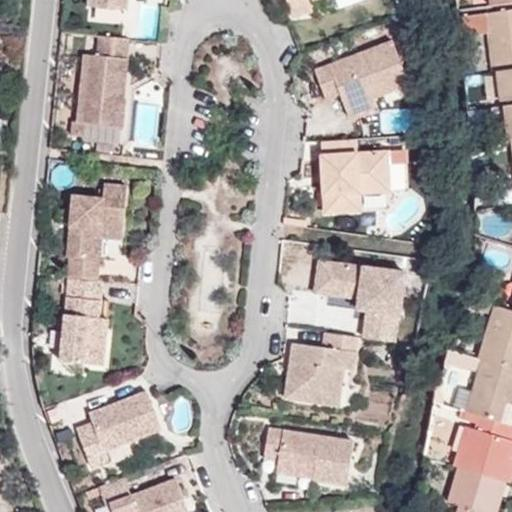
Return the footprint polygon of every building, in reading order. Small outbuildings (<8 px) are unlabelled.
[(89,0),(89,8),(128,12),(129,0),(89,0)] [(286,0),(293,19),(314,12),(311,2),(316,0),(286,0)] [(511,10),(487,14),(494,73),(499,72),(511,70),(511,10)] [(130,43),(100,40),(98,57),(85,55),(78,124),(86,125),(123,129),(126,101),(121,100),(125,59),(128,60),(130,43)] [(394,43),(316,72),(327,102),(341,96),(347,112),(372,102),(410,87),(394,43)] [(126,101),(130,60),(128,60),(125,59),(121,100),(126,101)] [(511,100),(511,70),(499,72),(502,102),(511,100)] [(372,102),(347,112),(349,118),(375,109),(372,102)] [(84,138),(86,125),(78,124),(73,124),(72,137),(84,138)] [(396,188),(411,187),(409,140),(393,140),(396,188)] [(357,141),(322,144),(326,216),(361,214),(360,195),(391,193),(389,154),(357,156),(357,141)] [(104,201),(73,199),(68,258),(71,259),(69,280),(99,283),(101,261),(94,260),(97,232),(124,235),(128,188),(105,186),(104,201)] [(124,235),(97,232),(94,260),(101,261),(103,239),(123,241),(124,235)] [(333,265),(321,263),(317,295),(329,296),(333,265)] [(408,275),(333,265),(329,296),(361,301),(360,314),(369,315),(366,339),(399,344),(408,275)] [(99,283),(69,280),(61,365),(103,369),(107,336),(98,335),(99,320),(103,283),(99,283)] [(511,313),(494,307),(479,360),(482,361),(511,369),(511,313)] [(108,322),(99,320),(98,335),(107,336),(108,322)] [(360,339),(326,334),(325,344),(292,341),(286,397),(341,403),(344,372),(356,373),(360,339)] [(511,369),(482,361),(466,412),(499,422),(507,402),(510,391),(511,391),(511,369)] [(93,426),(77,431),(91,471),(108,465),(104,454),(163,433),(149,395),(89,416),(93,426)] [(456,467),(458,468),(507,482),(510,482),(511,474),(511,464),(508,463),(511,446),(511,438),(506,437),(510,426),(499,422),(466,412),(464,419),(477,423),(475,429),(468,426),(456,467)] [(354,439),(269,426),(264,457),(278,459),(278,462),(314,468),(313,476),(313,477),(347,483),(354,439)] [(314,468),(278,462),(276,470),(313,476),(314,468)] [(457,511),(496,511),(507,482),(458,468),(449,501),(460,505),(457,511)] [(125,477),(98,488),(106,508),(110,507),(111,511),(189,511),(177,481),(133,499),(125,477)]
